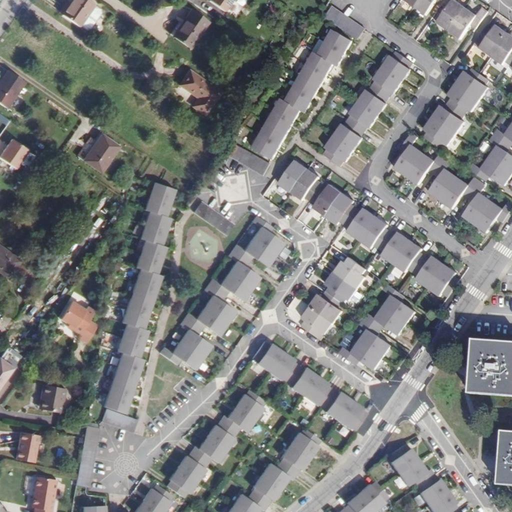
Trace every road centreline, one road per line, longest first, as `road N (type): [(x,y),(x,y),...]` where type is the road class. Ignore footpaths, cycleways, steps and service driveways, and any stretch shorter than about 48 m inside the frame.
road 1 (residential): [(493,270),(378,185),(383,153),(440,68),(376,21),(367,0)]
road 2 (residential): [(125,467),(151,454),(222,385),(269,317)]
road 3 (residential): [(269,317),(317,248),(236,188)]
road 4 (unclassified): [(402,400),(493,270)]
road 5 (residential): [(269,317),(397,406)]
road 6 (residential): [(487,511),(402,400)]
road 7 (unclassified): [(309,511),(356,465),(397,406)]
